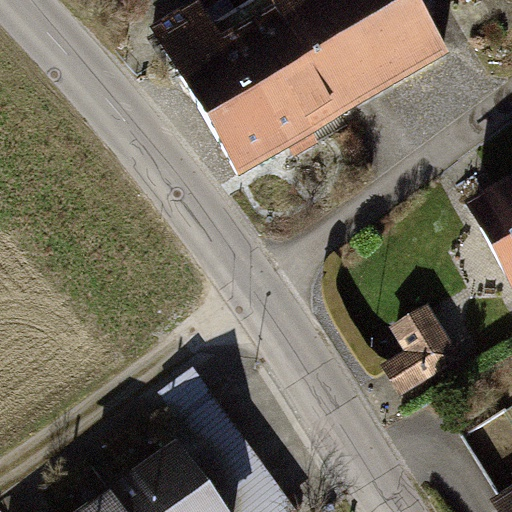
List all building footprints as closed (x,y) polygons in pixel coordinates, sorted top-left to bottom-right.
[(224,150),(238,175),(444,56),(411,0),(272,0),(284,22),(220,60),(189,9),(154,30),(198,105),(224,150)] [(511,179),(480,197),(511,254),(511,179)] [(414,356),(387,372),(400,394),(456,360),(427,313),(398,331),(414,356)] [(168,429),(187,455),(224,428),(188,377),(163,395),(182,420),(168,429)] [(224,428),(187,455),(227,511),(258,511),(276,500),(224,428)] [(218,511),(181,460),(119,504),(124,511),(218,511)] [(284,511),(276,500),(258,511),(284,511)]
